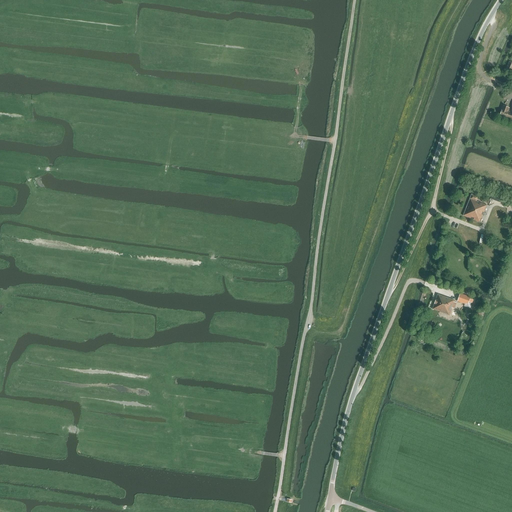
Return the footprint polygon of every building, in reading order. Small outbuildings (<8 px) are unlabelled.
[(511,102),(510,108),(504,106),(500,116),(510,120),(510,121),(511,121),(511,102)] [(492,194),(490,199),(500,203),(502,197),(492,194)] [(479,198),(472,195),(464,216),(479,222),(481,218),(482,218),(487,206),(481,203),(477,202),(479,198)] [(460,294),(457,301),(465,304),(464,306),(470,309),(473,300),(470,299),(470,297),(460,294)] [(457,302),(454,301),(455,301),(438,295),(433,310),(450,315),(452,308),(455,309),(457,302)]
